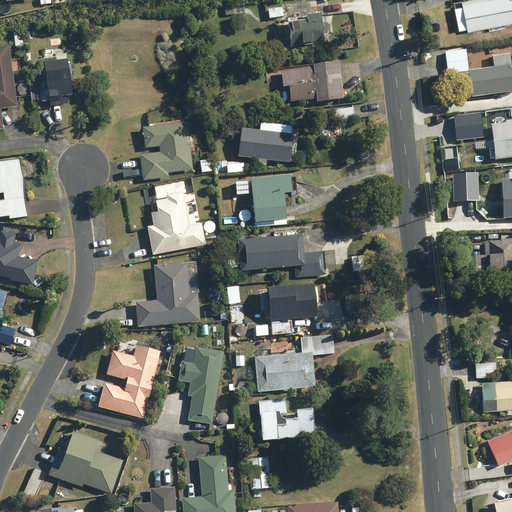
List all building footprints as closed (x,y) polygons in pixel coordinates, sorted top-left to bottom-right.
[(511,0),(467,0),(460,2),(466,32),(511,23),(511,0)] [(222,6),(222,16),(234,16),(234,7),(222,6)] [(281,9),(267,11),(268,19),(282,17),(281,9)] [(318,15),(305,16),(306,21),(285,24),(286,31),(282,32),(283,42),(289,42),(289,48),(322,44),(318,15)] [(28,33),(12,35),(14,47),(22,47),(21,42),(29,42),(28,33)] [(0,130),(1,130),(0,120),(0,109),(14,108),(7,47),(0,47),(0,130)] [(464,51),(444,53),(446,75),(467,73),(464,51)] [(70,97),(66,61),(43,64),(47,103),(59,101),(59,99),(70,97)] [(295,72),(279,74),(281,89),(288,88),(289,103),(315,100),(315,104),(340,101),(336,65),(313,68),(313,65),(295,67),(295,72)] [(511,82),(510,67),(467,72),(470,98),(511,93),(511,82)] [(353,109),(337,110),(337,118),(354,117),(353,109)] [(484,137),(480,112),(453,116),(457,140),(484,137)] [(506,122),(491,124),(496,159),(511,157),(511,119),(506,120),(506,122)] [(167,174),(191,171),(185,124),(141,130),(143,150),(157,148),(158,154),(138,157),(142,182),(167,179),(167,174)] [(257,161),(256,167),(264,168),(265,161),(287,164),(290,137),(240,130),(236,158),(257,161)] [(459,169),(457,157),(444,159),(446,171),(459,169)] [(0,195),(2,195),(3,201),(0,201),(0,218),(7,218),(8,221),(26,219),(18,160),(0,162),(0,195)] [(215,160),(200,160),(200,174),(216,174),(215,160)] [(479,200),(478,172),(453,173),(454,201),(479,200)] [(288,177),(249,181),(253,225),(284,223),(282,196),(290,196),(288,177)] [(511,216),(511,177),(501,178),(503,217),(511,216)] [(250,183),(236,183),(235,196),(249,197),(250,183)] [(152,227),(145,229),(151,257),(204,246),(200,224),(188,227),(181,193),(165,196),(166,201),(154,203),(156,213),(150,214),(152,227)] [(298,231),(273,233),(274,239),(236,242),(239,272),(294,268),(295,278),(324,276),(323,252),(301,254),(300,237),(299,237),(298,231)] [(0,280),(31,287),(36,262),(16,258),(19,246),(12,245),(14,235),(0,232),(0,280)] [(483,243),(484,257),(461,258),(462,277),(487,275),(487,277),(489,277),(490,287),(511,286),(511,240),(499,241),(499,242),(483,243)] [(156,303),(134,305),(136,328),(198,322),(196,295),(198,295),(195,264),(153,268),(156,303)] [(312,286),(265,291),(269,335),(291,333),(290,321),(315,319),(312,286)] [(0,320),(0,311),(5,296),(0,294),(0,343),(9,347),(14,330),(0,326),(2,321),(0,320)] [(117,319),(116,331),(132,331),(133,320),(117,319)] [(259,359),(254,359),(256,394),(313,389),(311,357),(333,356),(331,337),(299,339),(300,355),(268,358),(268,350),(258,350),(259,359)] [(103,385),(96,409),(142,420),(159,353),(134,347),(132,358),(111,353),(105,376),(125,381),(123,390),(103,385)] [(189,385),(187,398),(191,398),(187,422),(211,426),(222,353),(195,349),(194,352),(186,351),(184,362),(192,363),(192,365),(180,363),(177,383),(189,385)] [(496,365),(475,366),(476,370),(476,380),(494,379),(496,379),(496,365)] [(511,384),(481,385),(482,414),(506,413),(506,417),(510,417),(510,413),(511,413),(511,384)] [(257,403),(259,416),(257,417),(260,445),(312,440),(309,412),(294,413),(295,422),(283,423),(280,422),(279,420),(277,418),(276,416),(285,415),(284,400),(257,403)] [(57,449),(47,476),(81,488),(82,485),(110,495),(121,462),(93,452),(97,442),(72,432),(64,452),(57,449)] [(511,432),(486,443),(497,469),(511,462),(511,432)] [(200,498),(181,500),(181,511),(234,511),(233,491),(226,491),(224,457),(197,459),(200,498)] [(270,490),(266,459),(246,461),(250,492),(270,490)] [(174,511),(173,489),(149,491),(150,505),(132,506),(132,511),(174,511)] [(511,511),(511,502),(491,507),(492,511),(511,511)]
